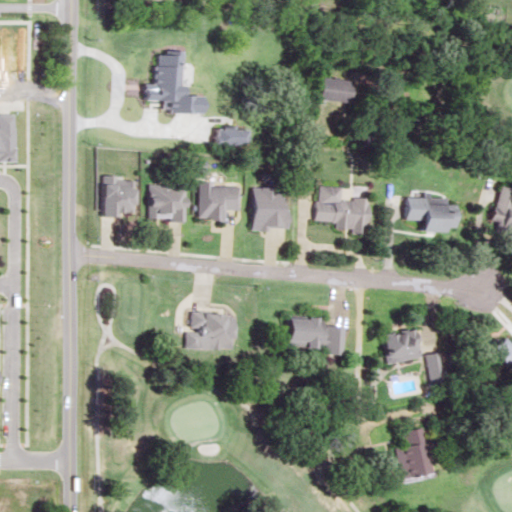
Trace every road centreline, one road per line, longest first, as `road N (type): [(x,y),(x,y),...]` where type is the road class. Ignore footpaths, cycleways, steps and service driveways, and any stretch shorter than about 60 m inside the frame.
road 1 (secondary): [(70,511),(70,0)]
road 2 (residential): [(71,264),(473,283)]
